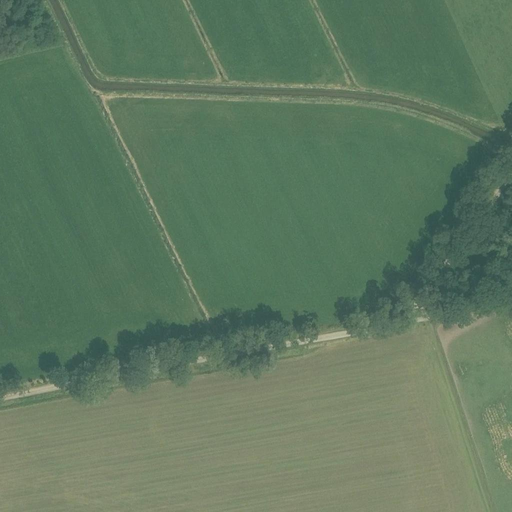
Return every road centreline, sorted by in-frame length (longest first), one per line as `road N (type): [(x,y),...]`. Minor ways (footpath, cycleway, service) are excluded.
road 1 (track): [(0,396),(403,322)]
road 2 (track): [(403,322),(511,171)]
